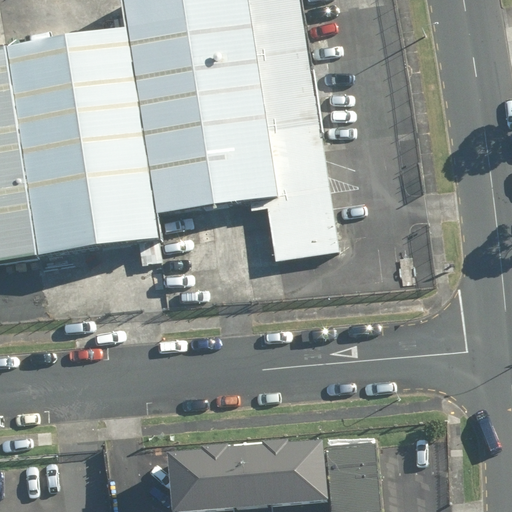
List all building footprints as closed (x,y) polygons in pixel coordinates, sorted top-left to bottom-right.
[(145,0),(124,4),(129,33),(160,219),(280,199),(246,0),(145,0)] [(307,0),(247,0),(287,198),(271,202),(280,263),(342,255),(307,0)] [(2,54),(37,263),(164,242),(129,33),(2,54)] [(2,54),(0,54),(0,269),(37,263),(2,54)] [(387,511),(381,441),(169,460),(173,511),(200,511),(326,501),(327,511),(387,511)]
